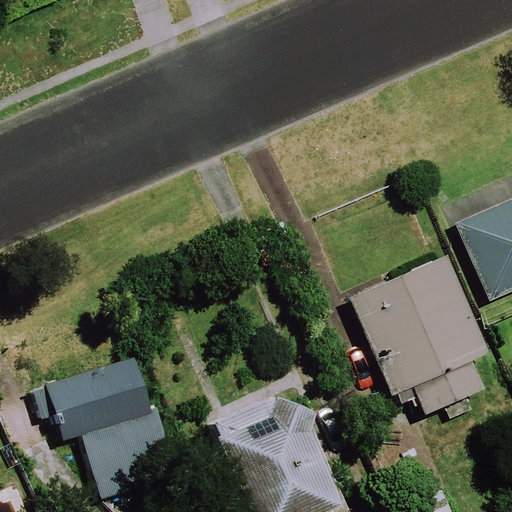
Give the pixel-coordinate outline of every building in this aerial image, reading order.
[(511,289),(511,195),(446,224),(479,303),(511,289)] [(478,354),(436,257),(340,298),(386,406),(403,399),(411,418),(475,391),(462,361),(478,354)] [(167,476),(124,361),(96,372),(0,407),(0,430),(11,459),(72,436),(96,503),(167,476)] [(324,511),(286,413),(206,444),(231,511),(324,511)] [(445,511),(438,494),(403,507),(404,511),(445,511)]
